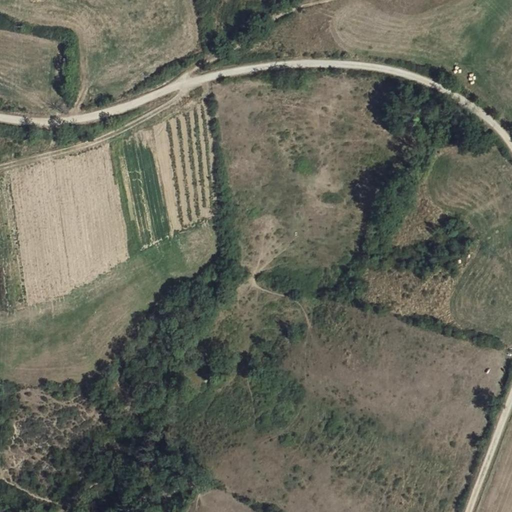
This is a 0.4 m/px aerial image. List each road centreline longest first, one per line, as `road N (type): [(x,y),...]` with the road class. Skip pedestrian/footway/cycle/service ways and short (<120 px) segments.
road 1 (track): [(0,117),(68,120),(229,72),(352,64),(452,89),(511,144)]
road 2 (track): [(330,0),(277,17),(233,54),(211,59),(150,121),(0,172)]
road 3 (track): [(511,398),(471,511)]
